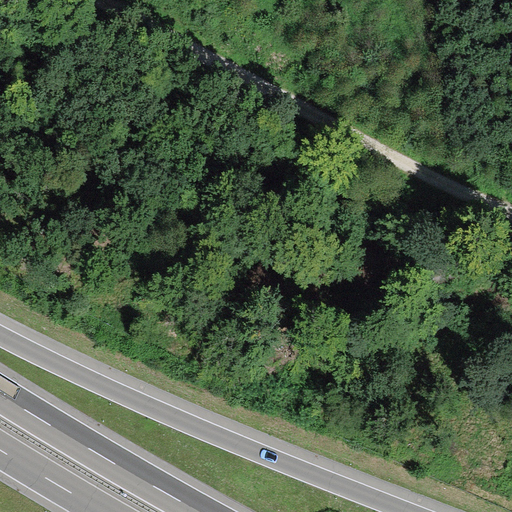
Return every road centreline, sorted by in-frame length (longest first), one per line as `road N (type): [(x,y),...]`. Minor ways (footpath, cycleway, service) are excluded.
road 1 (track): [(100,0),(318,119),(511,210)]
road 2 (motorway): [(413,511),(125,394),(0,333)]
road 3 (motorway): [(201,511),(0,392)]
road 4 (motorway): [(0,449),(103,511)]
